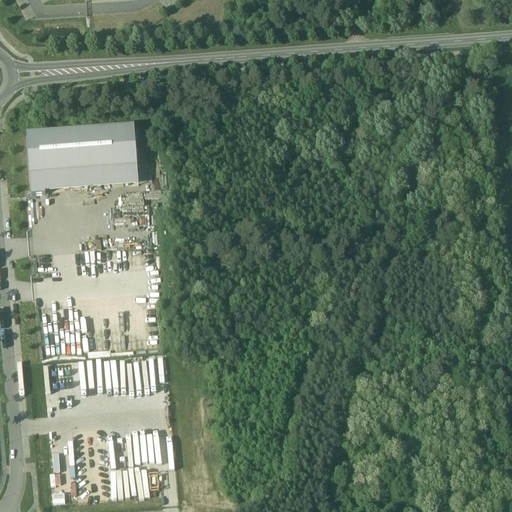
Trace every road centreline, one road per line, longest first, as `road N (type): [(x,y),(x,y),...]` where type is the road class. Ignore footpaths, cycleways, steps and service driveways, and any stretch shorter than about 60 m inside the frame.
road 1 (tertiary): [(217,60),(511,40)]
road 2 (unclassified): [(5,511),(18,471),(0,252)]
road 3 (tertiary): [(217,60),(11,68)]
road 4 (tertiary): [(13,84),(217,60)]
